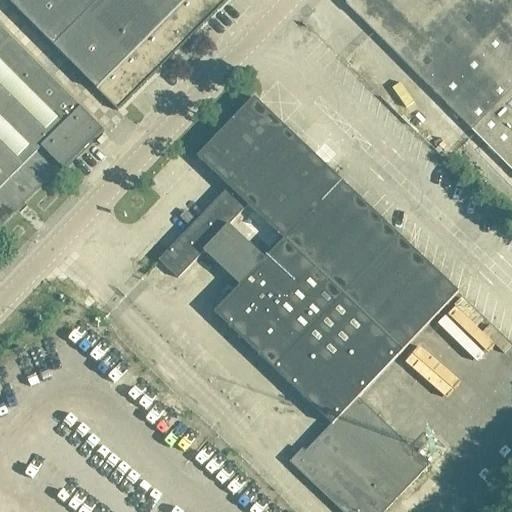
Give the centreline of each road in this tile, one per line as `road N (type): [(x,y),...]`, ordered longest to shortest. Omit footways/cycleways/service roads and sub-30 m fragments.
road 1 (unclassified): [(0,303),(289,0)]
road 2 (unknown): [(511,303),(261,29)]
